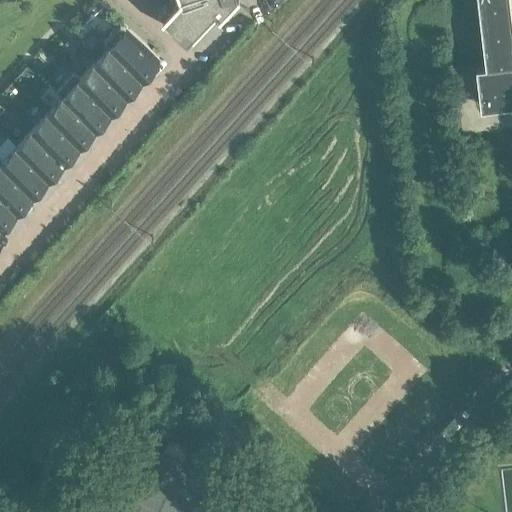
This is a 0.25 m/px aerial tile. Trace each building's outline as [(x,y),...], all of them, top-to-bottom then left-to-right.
[(177,0),(163,15),(188,39),(216,10),(220,13),(233,0),(177,0)] [(484,108),(511,105),(511,0),(480,0),(488,67),(479,68),(484,108)] [(105,38),(111,44),(143,74),(159,57),(121,21),(105,38)] [(111,44),(96,61),(128,91),(143,74),(111,44)] [(96,61),(80,77),(112,108),(128,91),(96,61)] [(58,88),(65,94),(97,124),(112,108),(80,77),(74,71),(58,88)] [(65,94),(49,110),(81,141),(97,124),(65,94)] [(49,110),(33,127),(65,157),(81,141),(49,110)] [(33,127),(18,144),(50,174),(65,157),(33,127)] [(18,144),(2,160),(34,190),(50,174),(18,144)] [(0,158),(0,190),(18,207),(34,190),(2,160),(0,158)] [(0,190),(0,221),(3,224),(18,207),(0,190)] [(196,505),(209,475),(158,452),(144,482),(145,482),(137,501),(136,500),(130,511),(189,511),(193,503),(196,505)]
